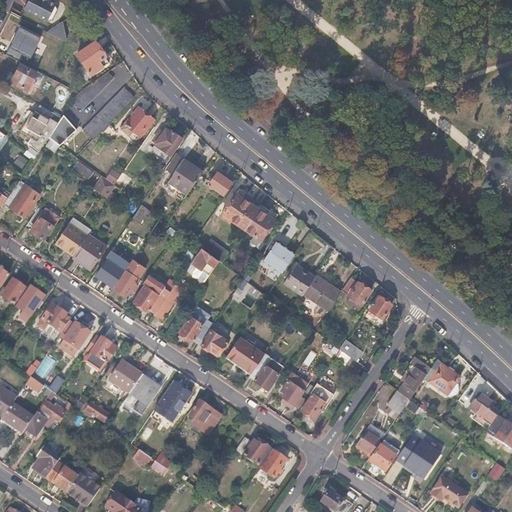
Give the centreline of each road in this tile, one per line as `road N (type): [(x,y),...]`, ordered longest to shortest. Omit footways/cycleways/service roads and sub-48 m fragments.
road 1 (primary): [(511,358),(220,111),(142,20)]
road 2 (primary): [(95,0),(180,100),(424,303)]
road 3 (residential): [(319,456),(0,238)]
road 4 (residential): [(319,456),(424,303)]
